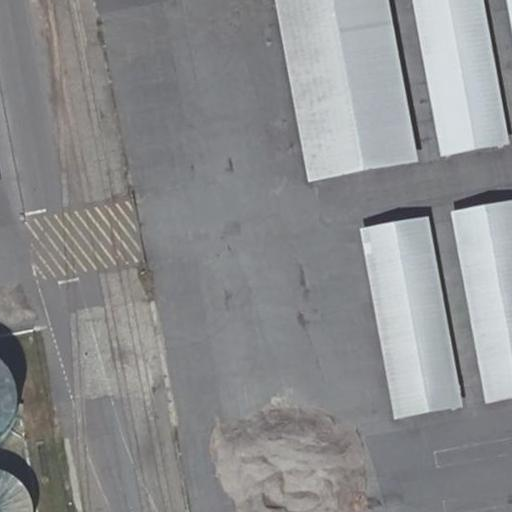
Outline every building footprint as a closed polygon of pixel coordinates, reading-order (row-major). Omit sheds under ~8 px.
[(277,0),(312,179),(405,162),(372,0),(277,0)] [(497,144),(469,0),(415,0),(447,154),(497,144)] [(456,207),(490,390),(511,386),(511,220),(508,199),(456,207)] [(452,398),(419,215),(366,225),(398,407),(452,398)] [(0,511),(21,511),(22,511),(11,477),(5,472),(0,468),(0,511)]
